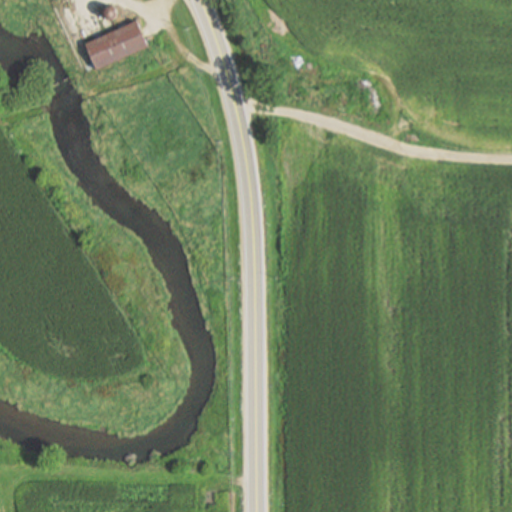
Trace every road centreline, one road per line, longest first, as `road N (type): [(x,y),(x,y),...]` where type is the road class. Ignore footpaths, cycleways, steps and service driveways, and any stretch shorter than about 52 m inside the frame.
road 1 (primary): [(296,0),(275,246),(273,511)]
road 2 (track): [(511,162),(424,158),(287,112)]
road 3 (residential): [(287,112),(265,108),(245,91),(201,0)]
